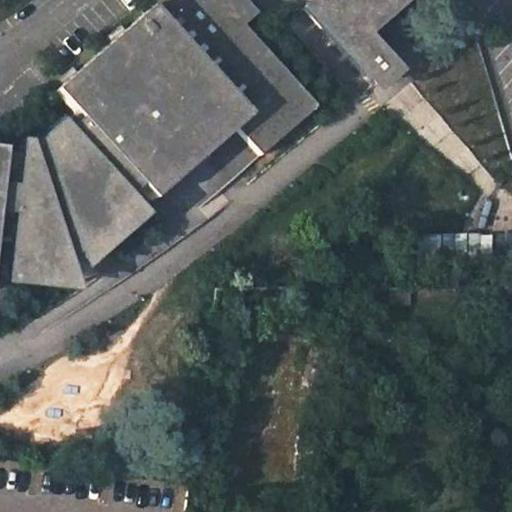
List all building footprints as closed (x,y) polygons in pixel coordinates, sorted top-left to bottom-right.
[(0,260),(62,269),(135,193),(149,206),(226,128),(254,156),(305,103),(227,27),(239,14),(224,0),(126,0),(123,4),(135,16),(46,106),(72,131),(34,172),(0,167),(0,260)] [(311,0),(303,7),(358,74),(367,79),(374,79),(379,77),(383,73),(385,69),(386,63),(385,58),(382,53),(363,31),(397,0),(311,0)] [(138,342),(112,338),(106,396),(131,399),(138,342)] [(72,351),(18,372),(28,396),(82,375),(72,351)] [(138,428),(0,411),(0,451),(133,468),(138,428)]
